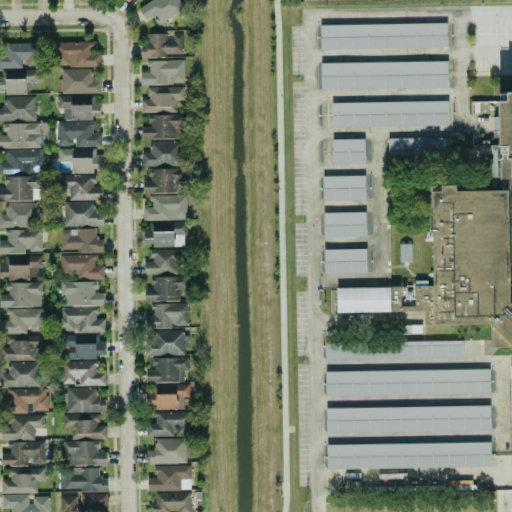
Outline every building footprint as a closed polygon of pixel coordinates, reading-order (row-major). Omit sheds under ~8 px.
[(158,24),(185,8),(179,0),(149,0),(138,7),(146,20),(153,16),(158,24)] [(319,25),(320,49),(447,47),(446,23),(319,25)] [(182,53),(182,34),(147,33),(147,44),(141,44),(141,57),(167,57),(167,53),(182,53)] [(100,65),(99,54),(91,54),(91,41),(53,42),(54,66),(100,65)] [(0,67),(22,67),(22,64),(39,64),(38,42),(0,42),(0,67)] [(141,84),(184,83),(183,59),(147,60),(147,71),(140,71),(141,84)] [(320,63),(320,89),(448,86),(447,60),(320,63)] [(38,70),(0,68),(0,92),(28,93),(28,83),(38,83),(38,70)] [(91,68),(60,68),(61,93),(100,93),(100,79),(91,79),(91,68)] [(176,112),(176,99),(184,100),(184,87),(147,86),(147,98),(141,98),(140,111),(176,112)] [(510,155),(511,154),(511,91),(506,92),(507,101),(498,101),(500,183),(494,183),(494,188),(510,188),(510,155)] [(91,119),(91,115),(98,115),(97,95),(57,95),(57,108),(63,108),(63,120),(91,119)] [(0,120),(35,120),(34,96),(3,96),(3,107),(0,106),(0,120)] [(447,100),(331,103),(331,127),(448,124),(447,100)] [(142,139),(179,138),(179,114),(148,115),(148,126),(141,126),(142,139)] [(57,144),(72,144),(72,147),(100,146),(100,133),(93,133),(93,121),(57,122),(57,144)] [(47,122),(3,123),(3,135),(0,134),(0,147),(48,146),(47,122)] [(448,137),(387,138),(388,155),(448,154),(448,137)] [(364,138),(331,139),(332,164),(364,163),(364,138)] [(142,165),(181,166),(182,141),(149,141),(149,153),(142,153),(142,165)] [(98,148),(57,148),(57,162),(71,161),(71,173),(92,173),(92,164),(98,164),(98,148)] [(4,149),(4,160),(0,160),(0,173),(44,173),(43,149),(4,149)] [(142,180),(142,193),(183,192),(183,168),(148,169),(149,180),(142,180)] [(68,200),(100,199),(100,186),(94,186),(94,174),(56,175),(57,188),(68,188),(68,200)] [(0,200),(39,200),(38,175),(4,176),(4,188),(0,187),(0,200)] [(322,176),(322,200),(365,200),(365,175),(322,176)] [(432,285),(336,287),(336,312),(423,311),(423,326),(489,324),(490,347),(511,347),(511,365),(509,365),(511,460),(511,459),(511,303),(510,303),(507,188),(440,190),(440,191),(430,191),(432,285)] [(143,220),(186,219),(185,194),(150,195),(150,206),(142,207),(143,220)] [(102,225),(101,212),(95,212),(95,201),(63,202),(63,226),(102,225)] [(36,202),(5,202),(6,214),(0,213),(0,227),(37,226),(36,202)] [(366,236),(365,211),(322,212),(323,237),(366,236)] [(145,246),(182,246),(182,235),(186,234),(185,222),(144,222),(145,246)] [(0,252),(41,252),(41,228),(5,229),(5,239),(0,239),(0,252)] [(60,251),(102,250),(102,238),(94,238),(94,228),(59,229),(60,251)] [(324,274),(366,273),(366,248),(323,249),(324,274)] [(181,249),(150,249),(150,261),(144,261),(143,274),(180,274),(181,249)] [(59,254),(58,276),(74,276),(74,278),(103,279),(103,265),(94,265),(94,255),(59,254)] [(0,270),(0,274),(7,275),(7,278),(41,278),(41,256),(0,255),(0,270)] [(144,301),(181,301),(181,276),(151,276),(150,288),(144,288),(144,301)] [(0,306),(41,306),(40,281),(5,282),(6,294),(0,293),(0,306)] [(61,281),(61,305),(103,305),(103,292),(96,292),(96,281),(61,281)] [(152,303),(151,315),(144,315),(144,327),(187,327),(187,304),(152,303)] [(57,332),(104,331),(104,318),(95,318),(95,307),(57,307),(57,332)] [(0,333),(27,332),(27,330),(43,330),(42,308),(6,308),(6,320),(0,319),(0,333)] [(184,354),(183,330),(145,330),(145,355),(184,354)] [(101,334),(65,335),(66,359),(96,358),(96,354),(102,354),(101,334)] [(0,360),(34,359),(34,350),(42,350),(41,335),(17,335),(18,340),(8,340),(8,347),(0,346),(0,360)] [(462,341),(325,342),(325,359),(462,357),(462,341)] [(152,358),(152,369),(145,369),(146,382),(183,381),(183,370),(187,370),(187,357),(152,358)] [(0,386),(40,386),(40,361),(7,362),(7,373),(0,373),(0,386)] [(105,385),(105,372),(95,372),(95,361),(61,361),(61,384),(76,384),(76,385),(105,385)] [(325,371),(325,395),(489,393),(489,369),(325,371)] [(154,409),(187,408),(186,385),(145,386),(146,404),(154,404),(154,409)] [(97,387),(63,388),(64,412),(105,411),(105,398),(98,398),(97,387)] [(47,388),(7,388),(7,399),(0,399),(0,412),(28,413),(28,411),(47,410),(47,388)] [(325,407),(326,432),(490,430),(489,405),(325,407)] [(146,435),(190,435),(189,411),(154,411),(154,423),(146,423),(146,435)] [(105,438),(105,425),(98,425),(98,413),(61,414),(62,427),(70,427),(71,439),(105,438)] [(1,440),(33,439),(33,428),(43,428),(43,414),(7,415),(8,426),(1,426),(1,440)] [(147,449),(147,463),(188,463),(188,447),(186,447),(186,438),(153,438),(153,449),(147,449)] [(105,464),(105,452),(98,452),(98,440),(64,441),(64,465),(105,464)] [(8,442),(8,453),(1,453),(1,465),(44,464),(44,441),(8,442)] [(490,442),(326,444),(327,469),(490,466),(490,442)] [(189,465),(154,466),(154,477),(147,477),(148,490),(190,489),(189,465)] [(36,493),(36,479),(45,479),(45,467),(18,468),(18,472),(8,472),(8,479),(0,479),(0,493),(36,493)] [(106,489),(106,478),(99,478),(99,467),(61,468),(61,490),(106,489)] [(190,511),(190,491),(155,493),(155,503),(147,503),(147,511),(190,511)] [(78,494),(78,496),(59,496),(59,511),(106,511),(106,493),(78,494)] [(8,511),(48,511),(48,496),(30,496),(30,494),(1,494),(1,508),(9,508),(8,511)]
